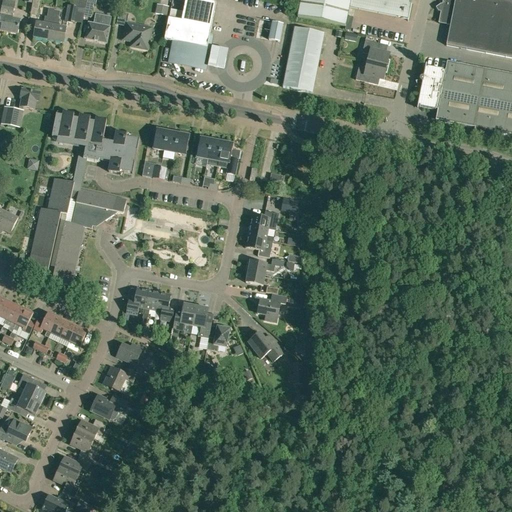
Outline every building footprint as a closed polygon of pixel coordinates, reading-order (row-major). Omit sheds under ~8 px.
[(0,31),(4,32),(10,0),(9,0),(3,0),(2,8),(1,8),(0,13),(0,31)] [(4,32),(18,34),(20,20),(12,19),(16,1),(10,0),(4,32)] [(39,0),(32,0),(32,4),(30,15),(38,16),(41,0),(39,0)] [(75,23),(82,25),(83,17),(86,0),(71,0),(70,6),(68,5),(64,22),(75,23)] [(94,1),(89,0),(86,0),(83,17),(91,18),(94,1)] [(172,62),(202,68),(215,5),(192,0),(185,0),(183,12),(170,9),(168,19),(164,40),(175,43),(172,62)] [(299,0),(296,17),(345,27),(349,7),(400,16),(400,17),(408,18),(411,0),(299,0)] [(511,58),(511,0),(510,0),(442,0),(438,23),(450,25),(446,46),(511,58)] [(157,5),(155,15),(167,17),(169,7),(157,5)] [(15,12),(25,16),(27,10),(17,6),(15,12)] [(34,38),(48,41),(54,11),(48,10),(47,18),(45,17),(44,25),(37,23),(34,38)] [(48,41),(63,44),(66,29),(58,27),(59,20),(58,20),(60,12),(54,11),(48,41)] [(136,48),(148,50),(152,29),(127,23),(128,15),(119,13),(117,24),(126,26),(123,40),(137,43),(136,48)] [(86,39),(107,43),(112,17),(95,14),(93,24),(89,23),(86,39)] [(280,43),(283,25),(272,23),(269,41),(280,43)] [(283,87),(312,93),(324,34),(295,28),(283,87)] [(367,64),(386,68),(389,54),(376,51),(378,44),(365,41),(362,53),(369,54),(367,64)] [(222,49),(211,47),(206,68),(218,70),(224,71),(228,50),(222,49)] [(473,138),(493,142),(495,132),(511,135),(511,73),(447,61),(445,71),(425,67),(423,77),(422,77),(421,77),(420,78),(420,79),(420,80),(420,81),(421,82),(422,82),(417,107),(437,111),(435,120),(474,128),(473,138)] [(356,80),(368,83),(370,76),(383,80),(386,68),(367,64),(365,70),(359,68),(356,80)] [(20,107),(35,110),(36,101),(39,102),(40,93),(22,89),(20,101),(21,101),(20,107)] [(2,124),(20,128),(23,112),(19,111),(5,108),(2,124)] [(52,282),(71,287),(84,228),(92,230),(94,219),(97,219),(102,216),(105,221),(111,218),(118,213),(123,214),(126,200),(79,190),(86,160),(98,162),(99,159),(111,161),(109,172),(119,174),(120,171),(132,173),(132,174),(133,174),(135,163),(134,163),(136,151),(137,151),(139,140),(126,138),(127,135),(116,133),(114,145),(102,142),(107,121),(96,119),(95,124),(89,123),(90,118),(80,116),(79,121),(73,120),(74,115),(64,113),(63,118),(57,116),(57,115),(56,115),(52,137),(53,136),(82,142),(74,184),(55,179),(48,210),(41,209),(28,270),(47,274),(46,277),(53,278),(52,282)] [(153,149),(164,151),(167,133),(157,131),(153,149)] [(164,151),(174,153),(178,135),(167,133),(164,151)] [(174,153),(186,155),(189,137),(178,135),(174,153)] [(197,158),(207,160),(211,141),(200,139),(197,158)] [(211,141),(207,160),(206,165),(217,167),(218,162),(222,143),(211,141)] [(218,162),(217,167),(227,169),(226,174),(235,176),(239,160),(230,158),(233,145),(222,143),(218,162)] [(28,170),(36,172),(38,164),(30,162),(28,170)] [(153,179),(158,180),(161,168),(155,167),(153,179)] [(158,180),(164,181),(167,169),(161,168),(158,180)] [(270,180),(283,183),(284,177),(271,174),(270,180)] [(208,189),(213,190),(214,184),(215,180),(206,178),(204,187),(208,187),(208,189)] [(298,202),(283,199),(281,211),(296,214),(298,202)] [(3,230),(10,234),(18,218),(5,212),(0,222),(0,233),(1,234),(3,230)] [(253,216),(250,227),(267,230),(267,229),(276,231),(279,214),(265,212),(264,218),(253,216)] [(156,222),(177,226),(178,218),(157,214),(156,222)] [(250,227),(248,238),(272,242),(273,238),(265,237),(267,230),(250,227)] [(274,237),(273,244),(280,245),(282,238),(274,237)] [(273,242),(272,242),(248,238),(246,249),(259,251),(258,257),(269,259),(273,242)] [(288,262),(300,264),(301,258),(289,256),(288,262)] [(271,265),(274,266),(283,268),(284,262),(272,259),(271,265)] [(246,272),(265,276),(266,271),(273,273),(274,266),(267,265),(250,261),(249,265),(246,272)] [(246,283),(263,287),(265,276),(246,272),(246,280),(246,283)] [(305,280),(308,280),(308,273),(293,273),(293,276),(282,275),(281,287),(305,288),(305,280)] [(128,300),(125,314),(137,316),(138,309),(144,310),(148,292),(136,290),(134,302),(128,300)] [(159,295),(148,292),(144,310),(143,315),(144,315),(142,326),(146,326),(149,311),(156,312),(159,295)] [(159,295),(156,312),(161,313),(159,321),(171,323),(174,309),(168,308),(170,297),(159,295)] [(265,321),(276,323),(280,304),(285,305),(286,298),(272,295),(271,302),(260,300),(258,314),(266,316),(265,321)] [(288,307),(301,309),(302,301),(290,298),(288,307)] [(6,320),(13,305),(4,301),(0,308),(0,317),(6,320)] [(12,333),(14,330),(13,330),(23,310),(13,305),(6,320),(4,324),(10,327),(9,330),(10,332),(12,333)] [(185,325),(192,327),(196,307),(184,305),(181,317),(175,316),(173,329),(184,331),(185,325)] [(198,337),(209,339),(209,338),(211,325),(206,324),(208,310),(196,307),(192,327),(199,328),(198,337)] [(13,330),(14,330),(17,331),(19,326),(23,328),(22,331),(30,334),(35,324),(29,322),(33,314),(23,310),(13,330)] [(51,334),(58,319),(48,314),(45,321),(39,318),(34,331),(40,334),(42,330),(47,332),(45,336),(49,338),(51,334)] [(51,334),(61,338),(68,323),(58,319),(51,334)] [(61,338),(70,343),(77,328),(68,323),(61,338)] [(70,343),(79,347),(87,332),(77,328),(70,343)] [(207,351),(217,353),(219,347),(226,348),(230,330),(217,328),(215,339),(209,338),(209,339),(207,351)] [(152,334),(144,333),(143,338),(150,341),(152,334)] [(271,348),(260,334),(248,343),(261,360),(267,355),(273,363),(284,354),(276,344),(271,348)] [(33,348),(42,353),(45,347),(36,342),(33,348)] [(116,358),(134,367),(142,350),(135,347),(133,351),(122,346),(116,358)] [(292,363),(292,385),(303,385),(304,363),(292,363)] [(104,385),(119,392),(125,380),(132,384),(137,374),(127,369),(124,375),(111,368),(104,385)] [(142,376),(152,380),(154,374),(144,370),(142,376)] [(253,379),(250,371),(244,374),(247,381),(253,379)] [(7,376),(2,387),(9,390),(10,387),(9,386),(12,379),(7,376)] [(25,390),(22,397),(40,406),(46,394),(32,388),(35,382),(23,376),(18,387),(25,390)] [(297,395),(294,402),(301,404),(303,398),(297,395)] [(109,419),(113,421),(115,419),(118,412),(122,414),(128,402),(114,396),(111,402),(98,396),(91,412),(109,420),(109,419)] [(12,400),(7,410),(19,416),(21,410),(35,417),(40,406),(22,397),(19,403),(12,400)] [(0,430),(0,438),(16,446),(19,440),(25,443),(32,428),(14,420),(9,431),(1,428),(0,430)] [(76,433),(94,441),(99,430),(103,432),(106,425),(96,420),(93,427),(82,422),(76,433)] [(78,457),(80,457),(89,462),(92,455),(88,453),(94,441),(76,433),(71,445),(81,450),(78,457)] [(0,469),(11,474),(18,460),(3,453),(7,445),(0,441),(0,469)] [(59,470),(77,478),(81,470),(87,473),(91,463),(80,457),(77,463),(65,458),(59,470)] [(62,493),(74,499),(79,489),(73,486),(77,478),(59,470),(54,481),(65,487),(62,493)] [(42,510),(45,511),(65,511),(66,511),(68,511),(71,511),(74,506),(61,499),(60,502),(49,496),(42,510)] [(74,510),(78,511),(90,511),(93,507),(79,500),(74,510)]
